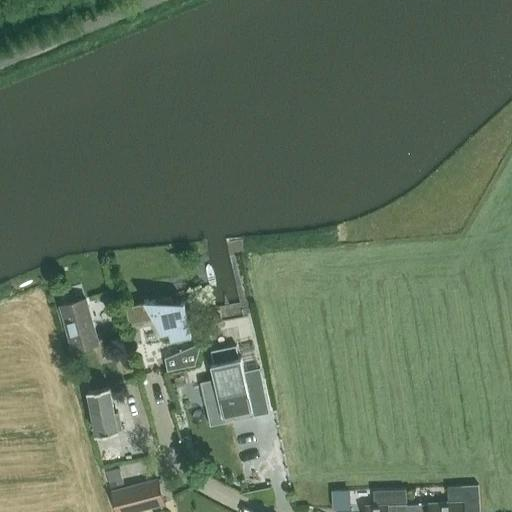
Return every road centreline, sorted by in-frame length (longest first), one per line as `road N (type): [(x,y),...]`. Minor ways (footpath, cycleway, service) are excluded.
road 1 (residential): [(256,511),(177,469),(150,377)]
road 2 (unclassified): [(152,0),(0,63)]
